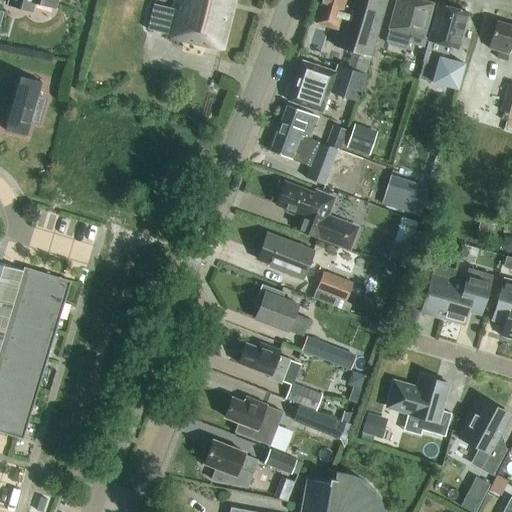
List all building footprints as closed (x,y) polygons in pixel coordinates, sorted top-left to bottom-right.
[(54,7),(56,0),(8,0),(7,4),(32,11),(35,2),(54,7)] [(175,0),(173,9),(153,4),(147,29),(167,34),(166,36),(222,50),(234,0),(175,0)] [(364,74),(369,56),(385,0),(320,0),(314,23),(337,29),(332,45),(352,51),(347,68),(337,65),(334,72),(301,61),(287,101),(321,112),(328,92),(355,101),(364,74)] [(422,46),(424,38),(423,38),(433,3),(421,0),(394,0),(387,29),(389,30),(386,41),(388,45),(403,49),(407,47),(408,42),(422,46)] [(437,4),(421,61),(436,65),(431,82),(456,89),(463,63),(446,59),(450,46),(456,48),(466,12),(437,4)] [(511,49),(511,26),(495,21),(487,48),(508,54),(510,49),(511,49)] [(36,98),(41,82),(19,76),(16,87),(0,82),(0,116),(7,118),(4,130),(26,136),(30,120),(38,122),(44,100),(36,98)] [(511,84),(507,83),(500,110),(503,110),(500,119),(506,121),(502,131),(511,133),(511,84)] [(278,127),(309,138),(316,118),(285,106),(278,127)] [(369,155),(376,131),(353,124),(346,147),(369,155)] [(325,144),(341,149),(347,131),(332,125),(325,144)] [(317,142),(309,138),(278,127),(269,151),(300,163),(301,158),(310,161),(304,178),(324,185),(337,150),(317,143),(317,142)] [(412,180),(389,174),(379,204),(403,211),(412,180)] [(348,247),(355,229),(324,217),(331,200),(284,182),(275,205),(287,210),(286,212),(303,218),(298,230),(316,237),(317,235),(348,247)] [(414,238),(420,220),(405,215),(399,233),(414,238)] [(491,238),(495,219),(480,216),(477,235),(491,238)] [(287,242),(266,233),(256,258),(268,263),(267,266),(302,280),(313,250),(287,240),(287,242)] [(392,240),(387,257),(405,262),(410,245),(392,240)] [(329,265),(361,278),(369,259),(336,247),(329,265)] [(420,313),(441,319),(453,280),(452,279),(454,269),(423,260),(416,283),(427,287),(420,313)] [(0,432),(22,439),(70,281),(23,267),(22,270),(0,263),(0,432)] [(465,283),(453,280),(441,319),(463,325),(467,312),(479,315),(490,275),(469,268),(465,283)] [(348,311),(354,296),(348,294),(352,282),(323,271),(312,298),(348,311)] [(511,279),(501,276),(489,319),(504,323),(500,336),(511,339),(511,279)] [(302,336),(308,319),(293,314),(297,304),(264,292),(254,318),(287,331),(287,330),(302,336)] [(328,361),(334,346),(307,336),(301,351),(328,361)] [(279,350),(259,343),(257,348),(245,343),(237,363),(269,375),(268,378),(280,383),(281,381),(290,384),(284,398),(316,410),(321,394),(293,383),(300,364),(277,355),(279,350)] [(349,369),(354,356),(335,349),(330,361),(349,369)] [(359,389),(364,376),(351,371),(346,384),(359,389)] [(439,410),(447,383),(418,375),(415,385),(393,379),(384,408),(407,415),(403,430),(420,435),(421,430),(444,437),(451,413),(439,410)] [(279,410),(245,397),(243,402),(231,397),(223,417),(256,429),(259,422),(272,427),(279,410)] [(492,475),(505,449),(495,443),(500,433),(509,414),(479,398),(459,438),(478,448),(470,463),(492,475)] [(334,433),(339,422),(329,418),(329,417),(294,403),(288,419),(323,433),(324,429),(334,433)] [(370,410),(363,430),(381,437),(388,416),(370,410)] [(246,487),(251,474),(256,460),(243,455),(244,452),(212,440),(203,463),(215,468),(210,480),(246,487)] [(291,474),(296,460),(269,450),(264,464),(291,474)] [(368,484),(358,478),(348,474),(335,472),(334,479),(329,478),(328,483),(306,479),(300,511),(255,511),(230,507),(229,511),(382,511),(381,502),(375,492),(368,484)] [(489,484),(475,476),(467,491),(481,499),(489,484)] [(511,511),(511,498),(511,497),(502,511),(511,511)]
